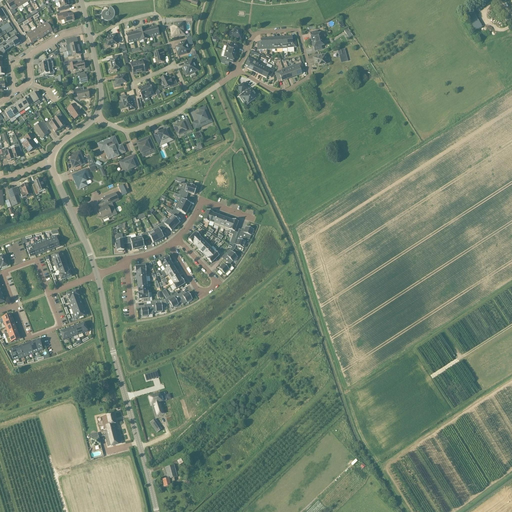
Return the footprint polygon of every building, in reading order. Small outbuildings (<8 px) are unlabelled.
[(14,10),(17,9),(12,0),(6,3),(10,10),(9,11),(11,15),(16,13),(14,10)] [(18,0),(11,0),(12,0),(17,9),(22,6),(18,0)] [(70,6),(67,0),(66,0),(59,2),(60,9),(57,9),(58,12),(65,10),(64,7),(70,6)] [(114,17),(114,16),(115,16),(115,14),(115,13),(114,12),(114,11),(113,10),(112,10),(111,9),(110,8),(109,11),(107,11),(106,11),(105,11),(104,11),(103,11),(103,12),(102,12),(102,13),(101,14),(101,15),(101,16),(101,17),(102,18),(102,19),(103,19),(103,20),(104,20),(104,21),(105,21),(106,21),(107,22),(108,22),(109,22),(109,21),(110,21),(111,21),(112,20),(112,19),(113,19),(113,18),(114,18),(114,17)] [(466,14),(475,31),(482,27),(473,10),(466,14)] [(64,20),(65,24),(74,21),(72,15),(66,16),(65,13),(57,15),(59,21),(64,20)] [(47,23),(42,26),(47,34),(52,31),(47,23)] [(184,35),(182,23),(176,24),(177,27),(171,28),(172,37),(184,35)] [(42,26),(36,29),(42,38),(47,34),(42,26)] [(36,29),(31,32),(37,41),(42,38),(36,29)] [(229,38),(242,41),(243,36),(240,35),(241,31),(235,30),(234,33),(231,32),(229,38)] [(310,33),(312,42),(322,40),(320,34),(318,34),(317,31),(310,33)] [(31,44),(37,41),(31,32),(26,35),(31,44)] [(15,36),(10,39),(15,47),(20,44),(18,41),(20,40),(16,33),(14,35),(15,36)] [(110,46),(116,44),(115,41),(118,41),(116,34),(109,36),(110,39),(105,41),(106,44),(104,44),(105,50),(110,48),(110,46)] [(286,38),(287,48),(296,48),(295,40),(292,40),(292,37),(286,38)] [(66,46),(67,52),(80,49),(79,43),(74,44),(73,38),(65,40),(67,46),(66,46)] [(10,39),(5,42),(9,49),(14,46),(14,47),(15,47),(10,39)] [(257,50),(267,50),(266,39),(260,40),(260,42),(257,43),(257,50)] [(322,40),(312,42),(314,51),(321,49),(321,46),(323,46),(322,40)] [(178,56),(187,54),(186,51),(189,50),(186,41),(180,43),(181,45),(175,47),(178,56)] [(5,42),(0,46),(4,53),(5,53),(4,52),(9,49),(5,42)] [(227,45),(225,52),(236,54),(235,54),(238,45),(230,43),(230,46),(227,45)] [(80,49),(67,52),(68,58),(69,61),(76,59),(76,56),(82,55),(80,49)] [(155,58),(157,64),(163,62),(161,57),(164,56),(163,49),(159,50),(160,51),(154,53),(154,55),(154,58),(155,58)] [(341,54),(339,55),(341,63),(347,61),(344,50),(340,50),(341,54)] [(236,54),(225,52),(224,58),(226,58),(226,61),(233,63),(235,54),(236,54)] [(324,61),(327,60),(326,54),(313,58),(315,64),(317,63),(318,66),(325,64),(324,61)] [(118,66),(121,65),(119,56),(112,58),(113,61),(110,61),(112,68),(110,68),(111,73),(116,72),(116,70),(119,69),(118,66)] [(247,69),(252,72),(257,62),(256,62),(248,58),(245,65),(248,67),(247,69)] [(52,68),(53,67),(52,62),(51,62),(51,59),(44,60),(45,63),(38,64),(39,70),(52,68)] [(76,59),(69,61),(70,65),(71,72),(85,69),(83,62),(77,63),(76,59)] [(182,67),(186,76),(198,71),(193,59),(187,62),(188,65),(182,67)] [(142,60),(136,62),(139,73),(141,72),(142,73),(145,72),(142,60)] [(137,73),(139,73),(136,62),(130,64),(133,75),(137,74),(137,73)] [(257,62),(252,72),(253,71),(257,73),(257,74),(261,64),(257,62)] [(301,63),(293,66),(296,76),(302,74),(301,72),(304,71),(301,63)] [(266,66),(261,64),(257,74),(257,73),(261,75),(261,76),(266,66)] [(274,71),(266,67),(266,66),(261,76),(266,79),(267,76),(271,78),(274,71)] [(293,66),(288,68),(292,78),(291,77),(296,75),(296,76),(293,66)] [(52,68),(39,70),(38,71),(39,74),(39,73),(40,75),(47,74),(47,77),(53,76),(53,73),(54,73),(54,71),(53,71),(52,68)] [(283,69),(283,70),(287,80),(287,79),(291,77),(291,78),(292,78),(288,68),(283,69)] [(282,82),(287,80),(283,70),(275,73),(277,80),(281,79),(282,82)] [(77,86),(80,85),(88,83),(86,76),(83,76),(83,73),(75,75),(77,86)] [(115,79),(115,82),(113,83),(115,88),(120,87),(119,85),(126,83),(125,80),(128,80),(126,73),(119,75),(120,78),(115,79)] [(168,82),(166,76),(160,79),(162,85),(163,88),(163,87),(164,89),(170,87),(170,88),(177,85),(174,78),(170,79),(170,80),(168,82)] [(254,98),(256,96),(251,89),(248,91),(246,90),(248,89),(244,83),(238,87),(241,93),(243,92),(244,94),(240,96),(245,103),(248,102),(250,104),(252,103),(252,102),(253,101),(253,102),(255,100),(254,98)] [(144,87),(148,97),(154,95),(149,84),(146,85),(146,86),(144,87)] [(143,100),(148,97),(144,87),(142,88),(141,87),(138,89),(143,100)] [(80,92),(80,89),(72,90),(74,96),(77,95),(78,100),(89,98),(88,90),(80,92)] [(31,93),(28,95),(34,104),(41,99),(36,92),(32,95),(31,93)] [(26,98),(24,100),(29,107),(34,104),(28,95),(25,97),(26,98)] [(126,99),(125,96),(120,98),(121,103),(123,103),(125,109),(128,108),(128,111),(135,109),(133,102),(130,103),(129,98),(126,99)] [(21,100),(18,102),(24,110),(29,107),(24,100),(22,101),(21,100)] [(77,108),(79,106),(73,101),(71,104),(73,106),(67,109),(74,120),(81,115),(77,108)] [(16,105),(14,106),(19,113),(24,110),(18,102),(15,103),(16,105)] [(11,106),(9,108),(14,117),(19,113),(14,106),(12,108),(11,106)] [(212,124),(211,122),(205,107),(199,110),(201,114),(196,116),(198,121),(192,124),(195,131),(212,124)] [(7,122),(14,117),(9,108),(6,110),(7,111),(0,116),(1,116),(3,119),(3,120),(5,119),(7,122)] [(57,119),(54,121),(60,129),(65,126),(62,121),(64,120),(60,114),(55,117),(57,119)] [(45,124),(47,127),(50,131),(52,130),(55,133),(60,129),(54,121),(52,123),(50,120),(45,124)] [(47,127),(45,124),(43,121),(33,128),(41,140),(44,138),(43,137),(48,134),(45,129),(47,127)] [(183,136),(192,132),(188,123),(183,126),(182,122),(177,124),(178,125),(174,127),(177,135),(181,133),(183,136)] [(160,142),(161,146),(173,141),(169,132),(166,133),(165,131),(160,133),(161,134),(155,137),(157,143),(160,142)] [(26,141),(22,144),(28,153),(36,147),(31,140),(34,138),(31,134),(24,138),(26,141)] [(145,156),(152,153),(151,150),(154,149),(149,138),(137,143),(138,145),(138,146),(137,146),(141,154),(144,153),(145,156)] [(101,149),(101,150),(102,149),(102,150),(103,150),(106,149),(108,154),(106,154),(109,159),(112,158),(112,159),(118,157),(117,155),(124,153),(121,146),(118,147),(115,141),(113,142),(112,139),(110,140),(110,139),(108,140),(109,140),(104,142),(103,142),(102,142),(102,143),(100,144),(100,145),(99,146),(99,147),(100,148),(100,149),(101,149)] [(200,143),(196,145),(197,147),(194,148),(195,152),(202,149),(200,143)] [(15,149),(11,151),(14,159),(20,157),(18,153),(21,152),(19,144),(14,146),(15,149)] [(7,161),(14,159),(11,151),(7,152),(5,149),(1,150),(3,158),(6,157),(7,161)] [(69,159),(70,161),(73,168),(81,165),(81,166),(85,164),(79,152),(71,156),(72,158),(69,159)] [(133,161),(123,165),(126,173),(136,169),(133,161)] [(94,163),(88,166),(91,172),(97,170),(95,166),(96,166),(94,163)] [(72,176),(74,180),(76,185),(77,189),(78,189),(78,190),(86,186),(85,182),(86,181),(85,180),(89,178),(86,170),(77,174),(72,176)] [(39,195),(38,192),(45,190),(41,179),(34,182),(35,184),(32,186),(36,196),(39,195)] [(23,194),(21,195),(23,199),(26,198),(26,196),(31,194),(27,184),(21,187),(23,194)] [(180,196),(187,198),(188,193),(194,195),(195,194),(196,194),(197,190),(196,190),(196,188),(193,187),(194,186),(190,185),(190,186),(185,184),(182,190),(180,190),(179,195),(180,196)] [(123,185),(118,187),(122,196),(127,194),(123,185)] [(21,204),(19,200),(15,189),(9,191),(11,199),(9,200),(11,207),(21,204)] [(109,221),(108,219),(112,217),(107,206),(119,201),(115,193),(102,199),(103,201),(97,204),(99,209),(98,210),(102,220),(103,220),(104,223),(109,221)] [(179,199),(177,204),(189,210),(191,206),(190,206),(191,204),(185,202),(187,198),(180,196),(179,199)] [(174,209),(172,212),(177,215),(180,212),(185,215),(186,213),(187,214),(189,210),(177,204),(174,209)] [(213,213),(207,211),(203,221),(209,223),(209,222),(212,214),(213,213)] [(168,220),(176,228),(179,225),(178,224),(180,223),(175,219),(177,215),(172,212),(170,214),(172,216),(168,220)] [(214,224),(217,215),(212,214),(209,222),(214,224)] [(214,224),(213,225),(218,227),(222,217),(217,215),(214,224)] [(222,217),(218,227),(224,229),(227,219),(222,217)] [(163,222),(160,225),(164,230),(167,227),(171,232),(173,230),(173,231),(176,228),(168,220),(167,219),(164,223),(163,222)] [(232,221),(227,219),(224,229),(229,231),(229,230),(232,221)] [(232,221),(229,230),(234,232),(238,222),(232,220),(232,221)] [(153,231),(159,241),(163,239),(162,239),(164,238),(160,232),(164,230),(160,225),(157,227),(152,230),(152,231),(153,231)] [(240,236),(239,236),(246,238),(246,239),(249,240),(250,236),(251,236),(251,235),(252,235),(254,231),(253,231),(253,230),(251,229),(252,228),(248,227),(248,228),(246,227),(244,232),(241,231),(240,236)] [(147,232),(144,234),(146,240),(150,238),(153,244),(155,243),(155,244),(159,241),(153,231),(152,231),(148,233),(147,232)] [(200,237),(196,232),(188,240),(192,244),(193,244),(193,243),(199,237),(200,237)] [(141,237),(136,239),(138,250),(143,249),(142,248),(144,247),(143,241),(146,240),(144,234),(141,235),(141,237)] [(246,238),(239,236),(240,236),(237,235),(233,244),(236,245),(236,246),(238,247),(237,247),(241,249),(241,248),(243,249),(244,247),(244,248),(246,244),(245,244),(245,242),(246,239),(246,238)] [(55,237),(50,239),(54,248),(59,247),(55,237)] [(130,237),(127,238),(127,244),(131,244),(132,250),(134,250),(138,250),(136,239),(130,240),(130,237)] [(199,237),(193,243),(193,244),(196,247),(203,241),(199,237)] [(123,245),(127,244),(127,238),(122,238),(116,239),(116,244),(115,245),(115,248),(116,248),(117,251),(118,251),(118,252),(122,252),(122,251),(124,251),(123,245)] [(50,239),(46,240),(49,250),(54,248),(50,239)] [(46,240),(41,242),(45,252),(49,250),(46,240)] [(207,245),(203,241),(196,247),(200,251),(207,245)] [(41,242),(36,244),(40,254),(45,252),(41,242)] [(36,244),(31,246),(35,256),(40,254),(36,244)] [(210,249),(207,245),(200,251),(204,255),(210,249)] [(30,257),(35,256),(31,246),(26,248),(30,257)] [(214,252),(210,249),(204,255),(208,259),(214,252)] [(227,256),(224,259),(229,264),(232,262),(233,261),(234,262),(237,259),(236,258),(237,257),(236,256),(237,256),(234,253),(233,253),(232,252),(229,250),(225,254),(227,256)] [(52,256),(54,261),(64,257),(62,252),(52,256)] [(214,252),(208,259),(207,259),(211,263),(219,256),(215,252),(214,252)] [(167,256),(158,262),(161,267),(162,266),(170,261),(171,261),(167,256)] [(66,262),(64,257),(54,261),(56,266),(66,262)] [(229,264),(224,259),(219,264),(220,266),(222,264),(223,265),(219,269),(220,270),(219,271),(222,274),(223,273),(224,274),(225,273),(226,274),(229,271),(228,271),(229,270),(229,269),(231,266),(229,264)] [(165,270),(165,271),(173,266),(170,261),(162,266),(165,270)] [(67,267),(66,262),(56,266),(57,271),(67,267)] [(173,266),(165,271),(165,270),(164,271),(166,276),(168,275),(176,270),(173,266)] [(69,272),(67,267),(68,267),(67,267),(57,271),(58,271),(59,275),(69,272),(69,271),(69,272)] [(178,275),(176,270),(168,275),(171,280),(178,275)] [(71,277),(69,272),(59,275),(61,281),(71,277)] [(178,275),(171,280),(173,284),(181,280),(181,279),(178,275)] [(181,279),(181,280),(173,284),(173,285),(176,290),(185,284),(182,279),(181,279)] [(68,300),(79,296),(77,291),(66,295),(68,300)] [(148,293),(147,293),(138,294),(138,300),(143,299),(143,303),(149,302),(148,293)] [(178,296),(176,293),(167,299),(169,301),(170,303),(169,303),(171,307),(172,306),(173,308),(174,307),(174,308),(178,306),(177,305),(178,304),(181,302),(178,296)] [(181,302),(183,304),(186,302),(186,303),(188,302),(188,303),(191,301),(191,300),(192,299),(191,298),(192,297),(190,294),(189,294),(188,293),(183,296),(182,293),(178,296),(181,302)] [(80,301),(78,296),(79,296),(68,300),(69,300),(70,304),(80,301),(80,300),(80,301)] [(82,305),(80,301),(70,304),(72,309),(82,305)] [(152,312),(156,311),(156,312),(157,312),(157,313),(161,312),(162,311),(162,310),(163,309),(163,305),(162,306),(162,304),(159,304),(159,301),(151,302),(151,305),(152,312)] [(84,310),(82,305),(72,309),(74,314),(84,310)] [(148,315),(152,315),(152,312),(151,305),(146,305),(146,308),(141,309),(141,311),(140,311),(141,315),(142,315),(142,317),(143,316),(143,317),(147,317),(147,316),(148,316),(148,315)] [(84,310),(74,314),(76,319),(86,315),(84,310)] [(2,318),(4,323),(13,320),(11,315),(2,318)] [(13,320),(4,323),(6,328),(15,325),(13,320)] [(84,323),(79,325),(83,334),(88,332),(84,323)] [(6,328),(7,333),(16,329),(15,325),(6,328)] [(79,325),(74,326),(78,335),(83,334),(79,325)] [(74,326),(70,328),(73,337),(78,335),(74,326)] [(70,328),(65,330),(68,339),(73,337),(70,328)] [(7,333),(9,337),(18,334),(16,329),(7,333)] [(63,341),(68,339),(65,330),(60,332),(63,341)] [(20,339),(18,334),(9,337),(11,342),(20,339)] [(39,340),(34,342),(37,352),(43,350),(39,340)] [(34,342),(29,344),(33,353),(37,352),(34,342)] [(29,344),(24,345),(28,355),(33,353),(29,344)] [(24,345),(20,347),(23,357),(28,355),(24,345)] [(20,347),(15,349),(18,359),(23,357),(20,347)] [(13,361),(18,359),(15,349),(10,351),(13,361)] [(151,405),(152,405),(161,402),(166,401),(164,395),(160,396),(160,394),(149,397),(151,405)] [(164,414),(161,402),(152,405),(156,416),(164,414)] [(103,431),(107,447),(122,444),(118,430),(117,430),(113,414),(102,417),(105,430),(103,431)] [(157,425),(153,429),(156,433),(161,429),(157,425)] [(97,433),(89,435),(92,447),(100,445),(97,433)] [(174,478),(177,477),(174,465),(165,468),(168,479),(162,480),(164,488),(170,486),(169,483),(175,481),(174,478)]
